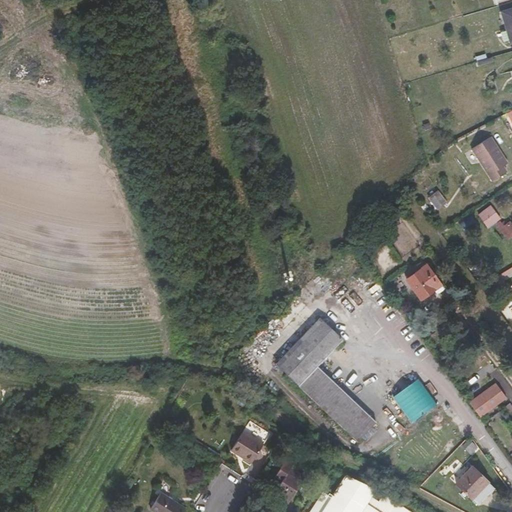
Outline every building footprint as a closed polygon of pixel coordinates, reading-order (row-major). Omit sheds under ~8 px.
[(511,8),(501,12),(506,31),(509,40),(510,43),(511,42),(511,8)] [(509,40),(506,31),(501,32),(504,42),(509,40)] [(491,137),(488,139),(497,151),(499,150),(491,137)] [(497,151),(488,139),(472,149),(492,181),(507,172),(503,166),(508,163),(499,150),(497,151)] [(429,197),(438,209),(446,203),(437,191),(429,197)] [(490,205),(477,214),(487,228),(500,218),(490,205)] [(443,233),(452,246),(460,241),(451,228),(443,233)] [(406,279),(421,300),(434,290),(437,294),(444,289),(426,264),(406,279)] [(322,269),(287,304),(295,313),(331,278),(322,269)] [(434,290),(421,300),(424,304),(437,294),(434,290)] [(276,364),(358,441),(376,422),(317,366),(343,339),(320,318),(276,364)] [(417,377),(392,397),(412,422),(437,403),(417,377)] [(495,383),(469,402),(479,416),(505,397),(495,383)] [(509,419),(502,409),(497,413),(504,422),(509,419)] [(239,453),(252,462),(263,444),(243,431),(231,450),(238,454),(239,453)] [(251,463),(252,462),(239,453),(238,454),(251,463)] [(286,458),(275,476),(283,480),(280,484),(274,494),(288,503),(305,477),(290,468),(294,463),(286,458)] [(456,483),(479,505),(495,488),(472,467),(456,483)] [(411,511),(375,489),(344,475),(332,495),(328,492),(327,495),(323,492),(310,511),(411,511)] [(283,480),(275,476),(273,480),(280,484),(283,480)] [(150,509),(155,511),(184,511),(186,509),(160,493),(150,509)]
